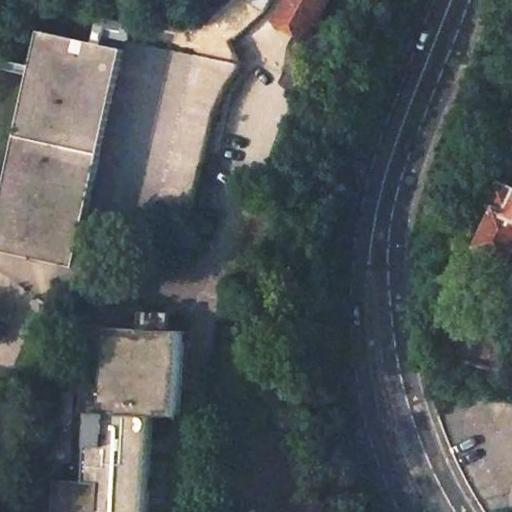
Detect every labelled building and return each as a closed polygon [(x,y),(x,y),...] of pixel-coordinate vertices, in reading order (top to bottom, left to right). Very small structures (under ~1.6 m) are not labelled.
[(243,0),(243,1),(265,13),(271,0),(243,0)] [(288,0),(278,20),(308,37),(328,0),(288,0)] [(101,44),(136,45),(136,25),(102,24),(101,44)] [(39,31),(0,213),(0,249),(76,266),(124,50),(39,31)] [(511,138),(507,137),(494,162),(511,170),(511,138)] [(511,189),(501,184),(485,216),(490,219),(476,247),(511,265),(511,189)] [(148,511),(153,414),(181,416),(185,333),(109,330),(106,404),(110,404),(110,413),(91,413),(88,482),(54,481),(52,511),(148,511)]
